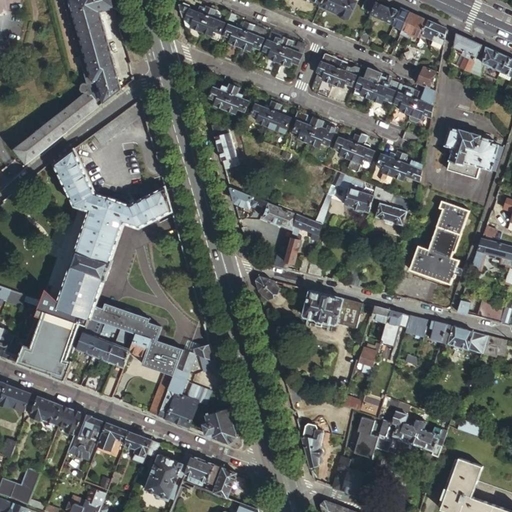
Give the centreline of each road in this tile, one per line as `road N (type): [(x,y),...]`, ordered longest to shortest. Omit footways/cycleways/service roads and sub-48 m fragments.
road 1 (unclassified): [(0,369),(282,478)]
road 2 (unclassified): [(511,331),(219,261)]
road 3 (secondary): [(282,478),(219,261)]
road 4 (unclassified): [(164,72),(0,193)]
road 5 (secondary): [(219,261),(164,72)]
road 6 (residential): [(295,99),(156,45)]
